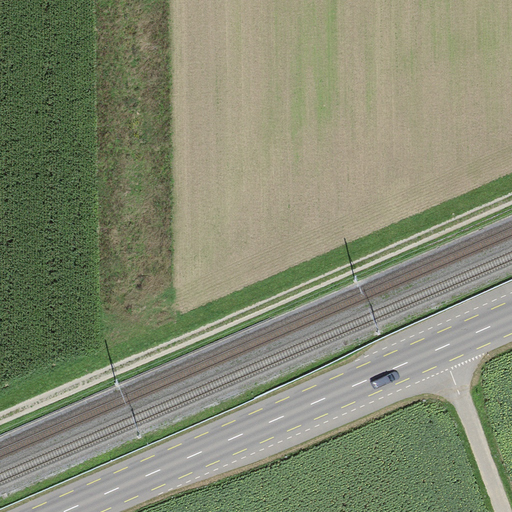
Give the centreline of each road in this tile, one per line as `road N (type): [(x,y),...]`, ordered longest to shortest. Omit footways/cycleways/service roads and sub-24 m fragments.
road 1 (track): [(0,419),(511,198)]
road 2 (primary): [(511,317),(64,511)]
road 3 (track): [(444,346),(504,511)]
